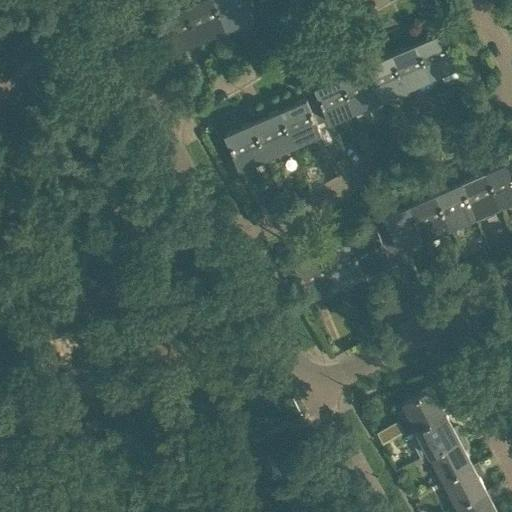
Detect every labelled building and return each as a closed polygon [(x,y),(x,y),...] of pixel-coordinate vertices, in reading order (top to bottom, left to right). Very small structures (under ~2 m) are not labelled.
[(197,39),(225,27),(213,0),(191,0),(182,4),(197,39)] [(213,0),(225,27),(253,16),(246,0),(213,0)] [(170,49),(197,39),(182,4),(156,14),(170,49)] [(410,40),(430,30),(425,19),(404,29),(410,40)] [(415,41),(430,76),(456,65),(441,30),(415,41)] [(404,87),(430,76),(415,41),(390,52),(404,87)] [(378,98),(404,87),(390,52),(364,63),(378,98)] [(352,109),(378,98),(364,63),(338,74),(352,109)] [(328,119),(352,109),(338,74),(313,84),(317,94),(328,118),(328,119)] [(328,118),(317,94),(306,98),(306,97),(278,109),(292,144),(320,132),(317,123),(328,118)] [(265,155),(292,144),(278,109),(251,121),(265,155)] [(238,167),(265,155),(251,121),(223,132),(238,167)] [(511,157),(486,169),(501,204),(509,200),(511,207),(511,157)] [(345,158),(336,161),(341,173),(350,169),(345,158)] [(476,214),(501,204),(486,169),(461,180),(476,214)] [(449,226),(476,214),(461,180),(434,191),(449,226)] [(424,236),(449,226),(434,191),(409,202),(424,236)] [(398,247),(424,236),(409,202),(383,213),(387,222),(398,247)] [(375,226),(348,238),(363,272),(390,260),(386,251),(398,247),(387,222),(376,227),(375,226)] [(336,284),(363,272),(348,238),(321,249),(336,284)] [(308,296),(336,284),(321,249),(293,261),(308,296)] [(402,401),(415,427),(445,412),(444,411),(450,408),(446,402),(441,404),(431,385),(402,401)] [(454,429),(445,412),(415,427),(429,453),(463,435),(459,428),(454,429)] [(383,443),(394,437),(388,426),(377,432),(383,443)] [(443,479),(472,463),(463,446),(467,442),(463,435),(429,453),(443,479)] [(477,461),(472,463),(443,479),(456,505),(491,487),(491,486),(485,489),(476,471),(481,467),(477,461)] [(494,493),(491,487),(456,505),(460,511),(497,511),(489,497),(494,493)]
